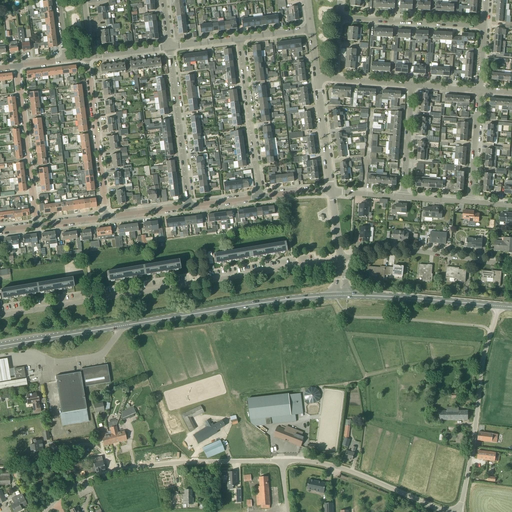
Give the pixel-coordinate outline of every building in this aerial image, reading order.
[(373,0),(373,8),(382,8),(382,0),(373,0)] [(454,0),(448,0),(448,4),(448,12),(454,12),(454,10),(457,10),(457,0),(454,0)] [(187,6),(187,5),(191,5),(194,4),(194,2),(186,3),(183,3),(175,4),(176,10),(183,9),(183,7),(187,6)] [(98,14),(113,12),(113,10),(109,10),(109,6),(97,8),(98,14)] [(106,25),(112,24),(113,24),(112,19),(110,19),(110,13),(113,12),(98,14),(99,21),(106,20),(106,25)] [(152,13),(143,14),(144,23),(148,22),(156,21),(155,15),(152,15),(152,13)] [(194,26),(178,28),(179,34),(186,33),(186,30),(195,29),(194,26)] [(24,43),(24,37),(23,27),(17,28),(19,40),(21,40),(22,51),(30,50),(29,42),(24,43)] [(116,33),(116,29),(113,29),(100,31),(101,37),(109,36),(116,35),(116,33)] [(376,37),(380,37),(381,29),(374,29),(374,36),(371,36),(370,48),(373,48),(373,42),(376,42),(376,41),(376,37)] [(451,54),(455,54),(456,50),(456,46),(457,38),(452,37),(452,33),(446,33),(446,40),(452,41),(451,54)] [(464,41),(468,42),(468,34),(462,33),(462,38),(457,38),(456,46),(464,46),(464,41)] [(18,51),(17,45),(19,45),(19,42),(17,42),(11,42),(8,42),(9,52),(18,51)] [(285,60),(283,42),(277,43),(278,51),(281,50),(283,61),(285,60)] [(289,42),(283,42),(285,60),(291,60),(291,57),(287,57),(286,50),(290,49),(289,42)] [(201,53),(195,54),(195,62),(199,61),(200,70),(203,70),(201,53)] [(191,71),(190,67),(190,62),(189,55),(182,55),(183,63),(186,63),(187,67),(188,67),(188,68),(184,68),(185,72),(191,71)] [(294,71),(295,71),(295,70),(305,69),(303,60),(297,61),(292,61),(280,63),(280,66),(293,64),(294,71)] [(137,70),(136,61),(129,61),(130,64),(127,64),(128,73),(131,72),(131,71),(137,70)] [(128,73),(127,64),(124,64),(124,62),(118,63),(119,72),(125,72),(125,73),(128,73)] [(54,68),(47,69),(48,76),(53,75),(53,79),(52,80),(53,82),(54,82),(54,84),(56,84),(56,82),(55,75),(54,68)] [(109,78),(110,82),(102,83),(103,89),(111,88),(115,88),(115,82),(119,81),(119,77),(109,78)] [(148,87),(152,86),(156,86),(164,85),(163,79),(155,80),(156,83),(147,84),(148,87)] [(104,96),(113,95),(114,97),(121,96),(121,93),(116,94),(115,90),(119,90),(118,88),(115,88),(111,88),(103,89),(104,96)] [(363,99),(363,96),(364,89),(358,89),(357,94),(354,93),(353,106),(356,107),(357,99),(363,99)] [(149,96),(149,99),(154,98),(158,97),(165,96),(165,90),(157,91),(157,92),(153,92),(153,96),(149,96)] [(220,98),(225,97),(225,95),(229,94),(229,97),(237,96),(236,90),(222,91),(222,92),(221,92),(222,95),(220,95),(220,98)] [(0,106),(2,106),(4,106),(5,106),(8,105),(15,104),(14,97),(2,99),(3,101),(0,101),(0,106)] [(289,102),(285,103),(286,112),(298,110),(298,107),(290,108),(289,102)] [(200,104),(196,105),(189,106),(190,112),(197,111),(197,108),(201,107),(213,105),(213,103),(205,104),(200,104)] [(16,111),(15,104),(8,105),(5,106),(6,109),(5,109),(5,113),(9,112),(16,111)] [(121,105),(105,107),(106,114),(114,113),(113,109),(117,108),(121,108),(121,105)] [(298,110),(286,112),(287,115),(287,121),(291,121),(291,114),(299,113),(298,110)] [(228,121),(232,120),(240,119),(239,113),(231,114),(232,118),(223,119),(223,121),(228,121)] [(107,125),(120,124),(119,118),(122,117),(122,114),(116,115),(116,118),(115,118),(114,118),(107,119),(107,125)] [(274,118),(285,116),(285,114),(278,115),(278,114),(274,115),(269,116),(262,117),(262,123),(270,122),(270,118),(274,118)] [(161,120),(161,124),(153,125),(153,124),(150,124),(149,120),(144,120),(145,129),(150,128),(169,125),(169,119),(161,120)] [(345,121),(341,122),(334,123),(335,129),(342,128),(342,130),(350,129),(357,128),(357,126),(346,127),(345,121)] [(120,124),(107,125),(108,132),(118,131),(118,136),(128,134),(127,129),(121,130),(120,124)] [(226,138),(230,138),(234,137),(242,136),(241,130),(234,131),(234,135),(230,135),(230,136),(225,136),(226,138)] [(154,137),(154,140),(154,139),(171,137),(170,131),(159,133),(160,137),(154,137)] [(80,135),(81,142),(88,142),(87,134),(80,135)] [(118,142),(110,143),(111,150),(118,149),(118,146),(128,145),(128,141),(122,142),(118,143),(118,142)] [(13,152),(15,152),(21,151),(20,144),(14,145),(10,145),(11,150),(11,153),(13,152)] [(282,144),(265,146),(266,152),(274,151),(273,147),(282,146),(282,144)] [(486,155),(492,156),(496,156),(496,153),(497,147),(493,146),(493,149),(486,149),(486,155)] [(13,156),(16,156),(16,159),(22,159),(21,151),(15,152),(13,152),(13,156)] [(278,156),(274,157),(267,157),(268,163),(275,163),(275,160),(279,159),(279,158),(283,158),(283,155),(278,156)] [(121,167),(121,166),(122,166),(123,169),(128,168),(131,168),(131,165),(125,165),(124,160),(112,161),(113,168),(121,167)] [(208,164),(213,164),(213,162),(196,164),(197,170),(209,168),(208,165),(208,164)] [(92,176),(92,169),(84,170),(80,171),(77,171),(78,174),(80,174),(81,178),(92,176)] [(243,171),(240,172),(241,176),(241,181),(242,188),(248,187),(247,180),(244,180),(243,174),(243,171)] [(159,178),(160,180),(176,178),(175,172),(167,173),(168,177),(159,178)] [(214,176),(214,173),(198,176),(199,182),(206,181),(206,177),(214,176)] [(368,173),(367,180),(369,181),(369,184),(375,184),(376,177),(372,177),(372,174),(368,173)] [(160,199),(158,186),(157,175),(152,175),(154,186),(146,187),(148,200),(156,199),(156,194),(159,194),(160,199)] [(81,181),(78,182),(79,185),(82,185),(82,184),(86,184),(93,183),(92,176),(81,178),(81,181)] [(11,182),(11,186),(25,184),(24,177),(18,178),(13,178),(14,182),(11,183),(11,182)] [(415,187),(422,187),(423,177),(416,177),(416,178),(412,178),(412,184),(415,184),(415,187)] [(127,184),(126,181),(126,178),(114,179),(115,186),(123,185),(125,185),(125,184),(127,184)] [(177,190),(170,191),(171,197),(173,197),(173,200),(178,200),(178,196),(177,190)] [(371,207),(371,202),(364,201),(363,204),(359,204),(358,216),(367,217),(368,207),(371,207)] [(14,211),(15,217),(22,216),(21,210),(20,206),(21,206),(20,203),(17,204),(16,204),(17,209),(14,209),(14,211)] [(43,203),(39,204),(40,211),(44,210),(44,214),(50,213),(49,205),(43,205),(43,203)] [(311,210),(299,211),(304,246),(317,244),(316,243),(328,242),(327,233),(325,234),(321,204),(311,205),(311,210)] [(396,212),(406,213),(407,204),(396,204),(396,207),(393,207),(393,206),(392,206),(392,214),(396,215),(396,212)] [(268,215),(269,218),(269,223),(272,223),(271,218),(271,217),(279,216),(278,208),(274,208),(273,206),(267,207),(268,215)] [(420,209),(420,210),(423,211),(423,217),(425,217),(425,219),(432,220),(432,218),(441,218),(442,210),(439,210),(439,207),(434,207),(434,208),(425,207),(425,210),(420,209)] [(246,228),(243,210),(237,211),(238,218),(241,218),(242,222),(243,228),(246,228)] [(479,214),(473,213),(471,213),(471,211),(463,210),(463,218),(469,219),(468,226),(475,226),(475,222),(478,222),(479,214)] [(227,229),(227,230),(228,230),(225,212),(219,213),(220,221),(221,225),(224,225),(225,229),(227,229)] [(508,214),(500,214),(500,222),(507,222),(507,223),(511,223),(511,213),(508,213),(508,214)] [(208,222),(211,222),(213,233),(216,232),(215,230),(215,226),(214,222),(213,214),(207,215),(208,222)] [(190,225),(193,224),(194,228),(195,235),(198,235),(197,233),(197,232),(197,228),(196,224),(195,216),(189,217),(190,225)] [(180,237),(186,236),(183,218),(177,218),(178,226),(182,226),(183,232),(179,233),(180,237)] [(166,228),(170,227),(172,238),(174,238),(171,219),(165,220),(166,228)] [(150,222),(151,230),(158,230),(157,221),(150,222)] [(150,222),(143,223),(144,231),(151,230),(150,222)] [(124,225),(125,233),(129,232),(129,239),(132,239),(131,225),(124,225)] [(110,227),(103,228),(104,236),(108,235),(108,239),(112,238),(110,227)] [(363,242),(363,241),(369,242),(370,227),(361,227),(360,238),(360,237),(363,237),(363,242)] [(91,239),(91,238),(90,230),(82,231),(82,233),(80,233),(81,241),(91,239)] [(401,241),(408,241),(408,234),(404,233),(404,232),(393,231),(393,239),(401,240),(401,241)] [(434,243),(446,244),(446,233),(430,231),(429,243),(434,243)] [(42,241),(45,241),(46,245),(47,248),(50,248),(49,244),(48,232),(41,233),(42,241)] [(56,239),(55,239),(54,232),(48,232),(49,244),(57,244),(56,239)] [(23,244),(28,243),(28,247),(28,251),(31,251),(29,235),(23,236),(23,244)] [(13,256),(11,237),(4,238),(5,246),(9,246),(10,253),(10,254),(8,255),(9,260),(13,260),(13,256)] [(467,244),(467,247),(481,248),(482,239),(466,238),(466,244),(467,244)] [(505,252),(511,252),(511,238),(503,238),(503,241),(495,241),(494,250),(506,251),(505,252)] [(286,251),(285,242),(267,245),(268,254),(286,251)] [(81,249),(80,244),(77,244),(78,250),(71,251),(71,252),(72,254),(82,253),(81,249)] [(72,254),(71,252),(65,252),(64,245),(60,246),(62,255),(62,256),(72,254)] [(250,257),(268,254),(267,245),(249,248),(250,257)] [(249,248),(231,251),(232,260),(250,257),(249,248)] [(205,265),(213,263),(213,262),(214,262),(213,255),(212,255),(211,251),(203,253),(205,265)] [(232,260),(231,251),(213,254),(213,255),(214,262),(214,263),(232,260)] [(179,260),(161,263),(162,272),(180,269),(179,260)] [(162,272),(161,263),(142,266),(144,275),(162,272)] [(432,279),(432,281),(433,274),(431,274),(432,265),(419,264),(418,276),(422,276),(422,279),(422,280),(423,279),(432,279)] [(126,278),(144,275),(142,266),(124,269),(126,278)] [(388,275),(388,268),(368,266),(368,273),(376,274),(375,281),(384,282),(384,275),(388,275)] [(388,268),(388,275),(391,275),(391,274),(402,275),(403,267),(401,266),(399,266),(394,266),(394,269),(388,268)] [(446,267),(446,274),(445,278),(449,278),(449,280),(450,282),(453,282),(454,281),(454,279),(458,279),(457,281),(465,281),(466,270),(459,269),(459,268),(446,267)] [(108,281),(126,278),(124,269),(106,272),(108,281)] [(481,278),(481,281),(486,282),(487,278),(493,279),(492,285),(500,286),(501,271),(494,271),(493,272),(482,271),(481,278)] [(54,281),(56,290),(74,287),(72,278),(54,281)] [(54,281),(36,284),(38,293),(56,290),(54,281)] [(38,293),(36,284),(18,287),(20,296),(38,293)] [(2,299),(20,296),(18,287),(0,290),(2,298),(2,299)] [(8,356),(0,357),(0,380),(11,378),(11,375),(16,374),(15,367),(9,368),(8,356)] [(25,365),(15,367),(16,374),(16,378),(26,376),(25,365)] [(88,422),(86,409),(87,409),(83,387),(110,382),(107,365),(83,369),(83,371),(55,376),(56,381),(62,413),(60,414),(62,426),(88,422)] [(0,387),(27,383),(27,381),(26,377),(0,381),(0,387)] [(34,413),(41,412),(40,405),(39,405),(37,394),(36,394),(36,393),(26,395),(27,405),(32,404),(34,413)] [(250,420),(255,419),(256,425),(295,420),(294,413),(296,413),(296,414),(303,413),(300,393),(289,395),(289,394),(247,399),(250,420)] [(95,412),(99,412),(104,410),(102,402),(93,405),(95,412)] [(200,405),(181,415),(190,431),(196,428),(190,417),(192,416),(193,418),(204,412),(200,405)] [(136,414),(133,407),(122,412),(121,416),(123,420),(133,416),(133,415),(136,414)] [(458,411),(458,407),(446,407),(446,411),(438,410),(438,420),(468,420),(468,411),(458,411)] [(118,420),(111,422),(110,422),(111,428),(110,428),(111,434),(109,435),(112,444),(119,442),(117,435),(114,436),(113,434),(114,433),(112,427),(116,426),(116,424),(118,420)] [(216,431),(225,426),(221,421),(213,425),(212,424),(211,424),(208,420),(204,422),(207,427),(193,435),(198,444),(217,433),(216,431)] [(118,433),(116,426),(112,427),(114,433),(113,434),(114,436),(117,435),(119,442),(126,440),(124,431),(118,433)] [(299,431),(298,435),(278,426),(274,435),(285,440),(286,439),(289,440),(288,441),(301,447),(305,438),(302,436),(303,433),(299,431)] [(477,440),(497,443),(498,435),(478,432),(477,440)] [(112,444),(109,435),(106,436),(105,433),(100,434),(103,446),(112,444)] [(37,441),(34,441),(34,444),(30,445),(31,455),(40,454),(40,451),(43,450),(41,440),(40,436),(37,436),(37,435),(36,435),(37,441)] [(202,448),(207,458),(224,451),(220,440),(202,448)] [(345,458),(352,460),(354,453),(356,447),(353,446),(351,452),(347,451),(345,458)] [(477,459),(499,462),(500,454),(478,450),(477,459)] [(88,469),(88,470),(89,475),(93,474),(93,472),(96,472),(96,473),(100,472),(100,471),(105,470),(101,456),(96,458),(97,463),(91,464),(92,468),(88,469)] [(234,486),(236,486),(236,472),(228,472),(228,486),(232,486),(233,486),(234,486)] [(0,485),(10,485),(9,473),(0,473),(0,485)] [(268,476),(259,477),(260,486),(256,487),(257,505),(261,505),(261,508),(270,508),(270,505),(268,476)] [(324,493),(326,483),(309,480),(307,489),(324,493)] [(184,494),(183,494),(183,505),(190,505),(191,508),(197,507),(197,503),(193,503),(193,498),(191,498),(191,490),(184,490),(184,494)] [(12,498),(14,503),(14,504),(11,506),(13,511),(16,511),(22,510),(20,507),(26,504),(21,494),(12,498)] [(332,511),(333,503),(325,503),(324,511),(332,511)]
